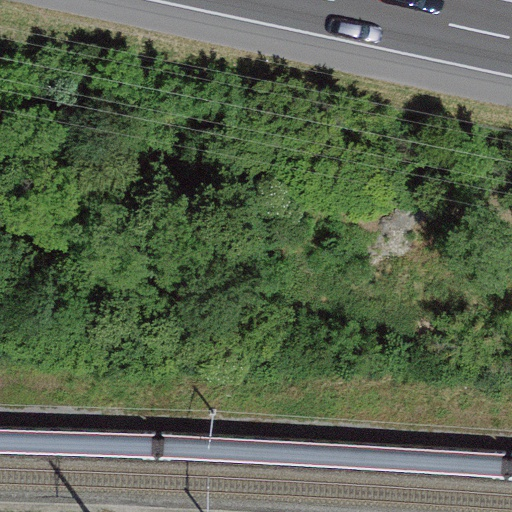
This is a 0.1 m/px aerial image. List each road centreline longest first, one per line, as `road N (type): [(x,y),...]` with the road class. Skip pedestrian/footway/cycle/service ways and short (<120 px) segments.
road 1 (track): [(0,132),(394,185)]
road 2 (motorway): [(330,0),(511,38)]
